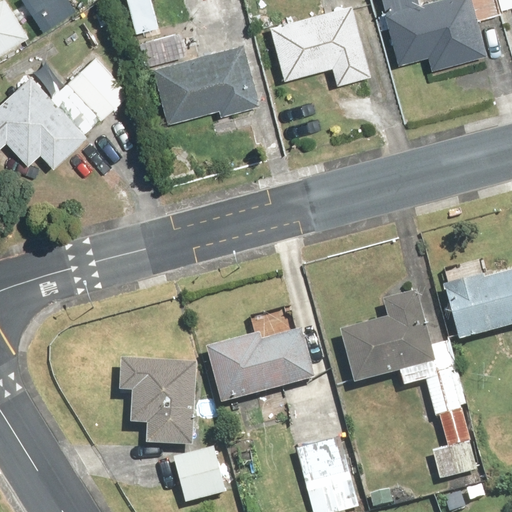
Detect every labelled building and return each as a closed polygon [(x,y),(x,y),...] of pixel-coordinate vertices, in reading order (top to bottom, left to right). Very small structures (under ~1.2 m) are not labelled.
[(0,55),(33,33),(10,0),(4,0),(0,3),(0,55)] [(160,0),(132,0),(141,34),(167,27),(160,0)] [(423,0),(388,0),(404,64),(433,57),(437,72),(496,57),(481,0),(437,0),(425,3),(423,0)] [(511,0),(503,0),(507,10),(511,8),(511,0)] [(378,75),(357,3),(275,27),(291,80),(337,67),(343,85),(378,75)] [(192,55),(187,32),(146,41),(151,64),(192,55)] [(249,44),(159,69),(174,124),(224,110),(226,116),(266,104),(249,44)] [(38,75),(0,108),(0,147),(3,151),(12,143),(33,166),(47,154),(61,169),(95,139),(90,134),(133,96),(100,58),(57,96),(38,75)] [(450,292),(464,340),(511,330),(511,275),(490,279),(489,275),(469,280),(471,288),(450,292)] [(434,347),(419,293),(389,301),(395,321),(346,334),(360,387),(403,375),(407,389),(430,382),(440,419),(447,417),(456,447),(438,452),(447,484),(487,472),(451,343),(434,347)] [(264,332),(212,347),(228,406),(322,379),(309,332),(267,343),(264,332)] [(203,362),(125,360),(124,393),(139,394),(137,427),(155,427),(154,443),(201,445),(203,362)] [(346,437),(301,448),(316,511),(354,511),(364,510),(346,437)] [(184,480),(181,481),(190,509),(233,495),(218,445),(177,458),(184,480)]
